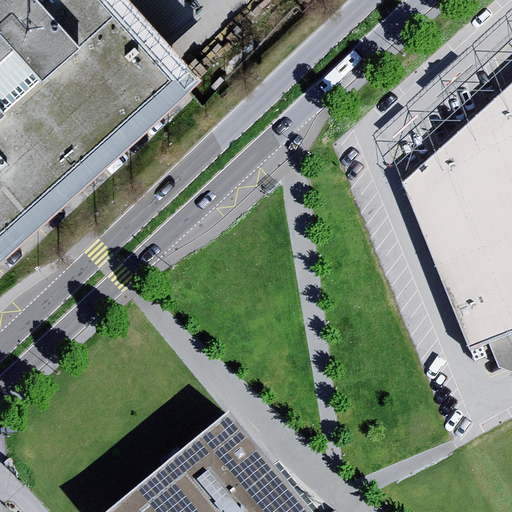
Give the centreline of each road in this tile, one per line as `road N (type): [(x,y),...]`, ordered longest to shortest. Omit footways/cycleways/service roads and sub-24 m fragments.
road 1 (secondary): [(0,389),(420,0)]
road 2 (secondary): [(365,0),(0,347)]
